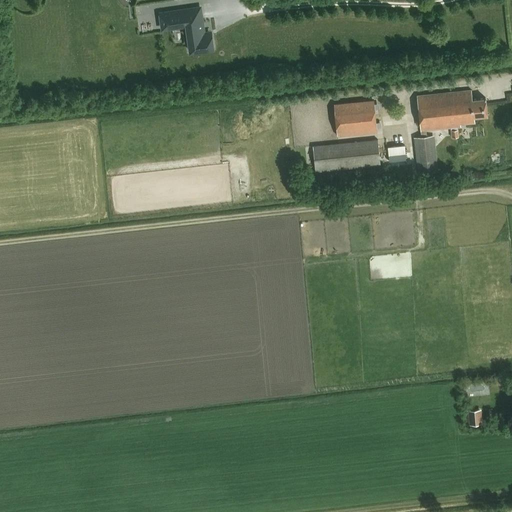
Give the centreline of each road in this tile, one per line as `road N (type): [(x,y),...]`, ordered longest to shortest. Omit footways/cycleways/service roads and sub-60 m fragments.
road 1 (track): [(511,197),(487,190),(0,243)]
road 2 (track): [(511,493),(351,511)]
